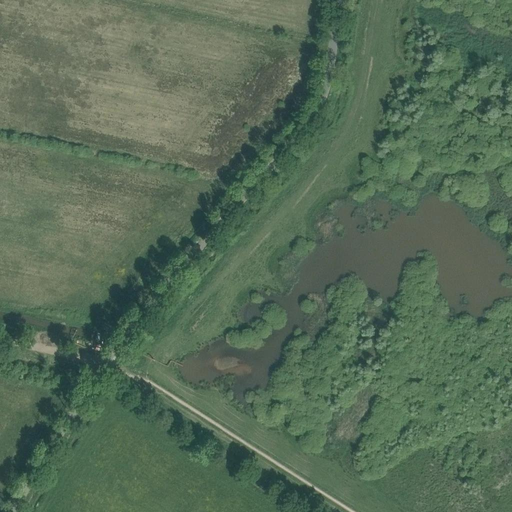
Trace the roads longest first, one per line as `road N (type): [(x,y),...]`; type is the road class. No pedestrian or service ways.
road 1 (unclassified): [(11,511),(105,363),(315,109),(329,76),(338,0)]
road 2 (track): [(342,511),(142,381)]
road 3 (track): [(142,381),(105,363),(0,340)]
